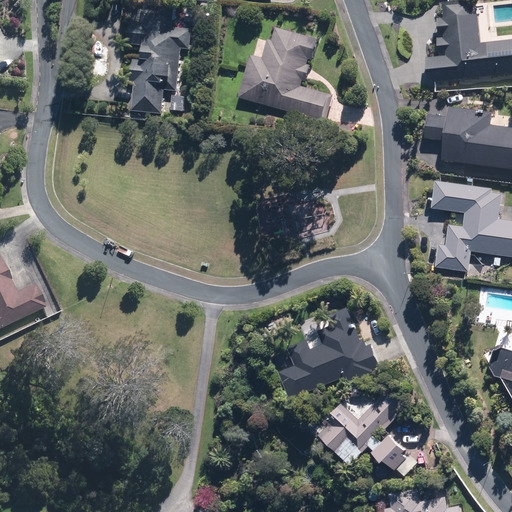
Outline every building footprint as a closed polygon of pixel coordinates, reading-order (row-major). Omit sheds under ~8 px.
[(434,79),(511,72),(511,39),(487,42),(484,13),(473,14),(472,3),(447,6),(448,18),(441,19),(443,38),(440,38),(442,56),(432,57),(434,79)] [(176,28),(177,4),(153,4),(152,11),(146,11),(146,24),(134,24),(134,40),(146,40),(146,60),(137,60),(135,111),(166,112),(166,89),(182,89),(183,48),(193,48),(193,29),(176,28)] [(316,59),(322,39),(281,26),(277,41),(272,39),(267,57),(254,53),(241,95),(328,121),(336,96),(304,86),(306,80),(309,81),(313,65),(311,64),(312,58),(316,59)] [(191,91),(179,91),(178,103),(190,103),(191,91)] [(450,139),(448,159),(511,165),(511,127),(494,125),(495,112),(454,107),(453,116),(432,113),(429,136),(450,139)] [(497,255),(496,264),(503,265),(505,256),(511,256),(511,220),(503,219),(507,189),(439,180),(435,207),(468,211),(467,225),(452,223),(449,246),(442,245),(439,267),(473,272),(475,252),(497,255)] [(0,327),(46,305),(35,282),(18,290),(0,253),(0,327)] [(298,365),(282,371),(292,397),(383,362),(376,343),(370,346),(367,338),(363,339),(352,312),(336,318),(338,324),(322,330),(328,344),(314,349),(311,341),(291,348),(293,352),(298,365)] [(508,381),(511,389),(511,352),(501,349),(492,353),(490,367),(494,378),(508,381)] [(386,424),(390,427),(411,406),(393,387),(371,410),(366,405),(358,413),(346,402),(332,417),(336,421),(324,433),(354,463),(372,444),(378,450),(376,452),(387,462),(391,458),(408,475),(421,461),(393,434),(386,441),(377,433),(386,424)] [(464,511),(463,505),(450,507),(447,483),(381,493),(384,511),(464,511)]
